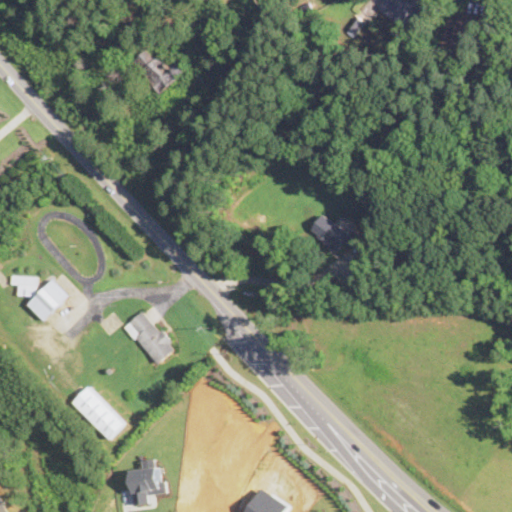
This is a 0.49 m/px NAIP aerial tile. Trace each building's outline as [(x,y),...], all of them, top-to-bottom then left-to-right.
[(410,30),(428,6),(420,0),(384,0),(380,6),(410,30)] [(478,14),(459,9),(457,18),(449,16),(442,43),(469,50),(478,14)] [(177,58),(167,65),(152,45),(135,59),(161,91),(187,71),(177,58)] [(312,229),(341,253),(356,234),(326,211),(312,229)] [(21,294),(39,293),(38,273),(13,274),(14,282),(20,282),(21,294)] [(73,294),(56,277),(31,302),(48,319),(73,294)] [(159,363),(179,346),(146,307),(126,324),(159,363)] [(129,422),(91,384),(75,400),(113,438),(129,422)] [(134,468),(138,503),(154,501),(152,493),(170,490),(169,479),(163,479),(162,465),(159,465),(158,456),(146,458),(147,466),(134,468)]
